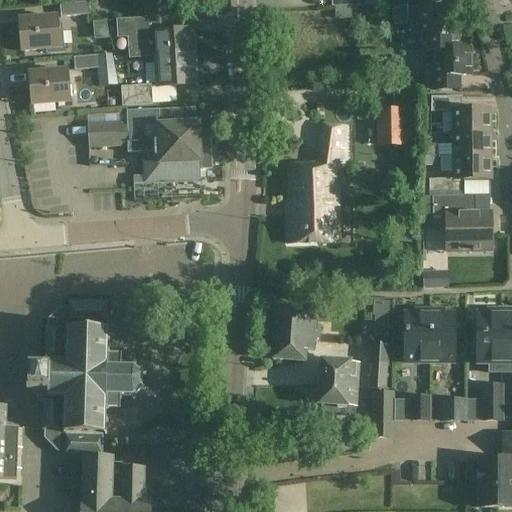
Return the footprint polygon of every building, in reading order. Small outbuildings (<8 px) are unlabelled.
[(60,19),(89,16),(88,4),(59,7),(60,19)] [(458,51),(458,50),(457,25),(445,25),(445,9),(411,10),(411,35),(421,35),(422,52),(435,52),(435,51),(458,51)] [(19,21),(22,53),(44,51),(44,55),(63,54),(60,24),(56,23),(56,18),(19,21)] [(156,60),(193,58),(192,30),(160,32),(159,19),(116,22),(117,41),(127,40),(129,61),(156,60)] [(435,51),(435,52),(435,67),(427,67),(427,91),(459,91),(459,76),(471,76),(471,50),(458,50),(458,51),(435,51)] [(75,73),(106,69),(104,58),(73,61),(75,73)] [(193,58),(156,60),(157,88),(195,86),(193,58)] [(32,106),(68,103),(65,71),(29,74),(32,106)] [(122,109),(152,106),(150,87),(121,89),(122,109)] [(453,135),(489,134),(489,110),(461,110),(461,97),(430,97),(430,113),(453,112),(453,135)] [(199,175),(199,170),(211,169),(209,118),(195,118),(195,109),(126,111),(127,122),(127,146),(128,153),(143,152),(144,177),(199,175)] [(376,113),(377,150),(406,149),(404,112),(376,113)] [(127,146),(127,122),(87,123),(88,147),(127,146)] [(342,160),(346,128),(322,125),(317,164),(288,165),(290,214),(287,214),(288,244),(337,243),(337,160),(342,160)] [(489,134),(453,135),(453,157),(489,157),(489,134)] [(489,180),(489,157),(453,157),(453,180),(428,180),(428,193),(462,193),(462,180),(489,180)] [(432,227),(446,227),(446,252),(491,251),(490,214),(467,214),(467,197),(432,197),(432,227)] [(422,272),(422,289),(448,288),(447,271),(422,272)] [(119,400),(121,400),(121,396),(131,396),(133,401),(136,399),(135,396),(142,388),(145,389),(145,387),(142,386),(142,376),(145,375),(145,374),(142,374),(134,366),(135,365),(135,364),(133,366),(122,365),(122,362),(120,362),(121,353),(108,353),(108,351),(107,351),(108,329),(110,327),(107,325),(106,327),(105,327),(106,304),(70,303),(70,310),(61,309),(49,321),(48,329),(46,329),(45,360),(50,360),(48,361),(48,368),(28,367),(27,389),(48,390),(48,396),(59,397),(59,399),(45,399),(44,429),(48,429),(48,439),(59,450),(67,452),(67,454),(104,455),(105,435),(107,434),(103,431),(104,409),(107,409),(107,407),(119,408),(119,400)] [(305,312),(305,313),(301,313),(301,312),(298,311),(298,312),(285,311),(282,310),(282,311),(278,311),(278,310),(276,310),(275,313),(276,313),(275,326),(274,328),(275,328),(274,342),(273,342),(273,344),(274,344),(273,357),(272,357),(272,360),(275,360),(275,359),(279,359),(279,360),(282,361),(282,360),(295,360),(295,361),(297,362),(298,361),(302,361),(301,362),(304,362),(304,359),(304,351),(312,352),(312,342),(317,343),(318,333),(313,333),(314,324),(306,323),(307,315),(308,315),(308,312),(305,312)] [(511,310),(501,311),(501,373),(511,373),(511,310)] [(405,364),(429,364),(429,311),(416,311),(416,316),(405,316),(405,364)] [(443,311),(429,311),(429,364),(453,364),(453,316),(443,316),(443,311)] [(501,373),(501,311),(488,311),(488,316),(477,316),(477,364),(489,364),(489,373),(501,373)] [(320,361),(319,383),(357,385),(358,365),(349,365),(349,362),(320,361)] [(370,364),(369,390),(386,391),(388,365),(370,364)] [(355,407),(357,385),(319,383),(318,405),(322,405),(321,415),(346,416),(354,417),(355,407)] [(483,387),(483,402),(483,422),(501,422),(501,387),(483,387)] [(373,394),(373,439),(392,439),(393,394),(373,394)] [(411,394),(411,398),(411,422),(429,422),(429,394),(411,394)] [(465,402),(454,402),(454,422),(465,422),(465,402)] [(0,480),(15,481),(18,424),(4,423),(5,407),(0,406),(0,480)] [(511,455),(511,434),(503,434),(503,455),(511,455)] [(150,511),(151,505),(146,505),(146,489),(144,489),(145,471),(122,470),(122,479),(112,479),(113,460),(85,459),(83,511),(150,511)] [(477,486),(479,486),(479,508),(511,508),(511,460),(481,460),(481,473),(477,473),(477,486)]
